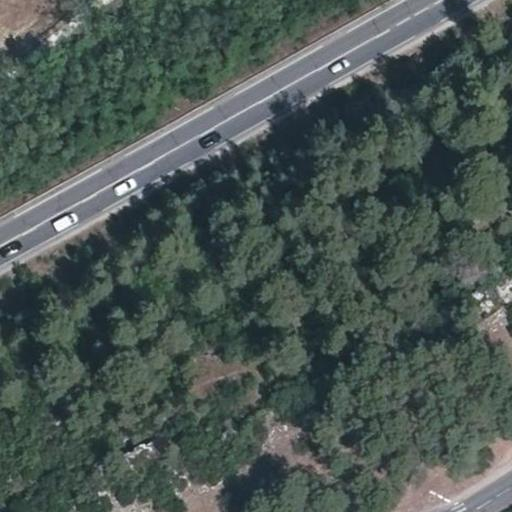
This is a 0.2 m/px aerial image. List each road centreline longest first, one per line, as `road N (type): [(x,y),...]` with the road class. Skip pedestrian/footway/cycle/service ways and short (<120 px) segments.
road 1 (primary): [(0,246),(449,0)]
road 2 (track): [(98,0),(0,76)]
